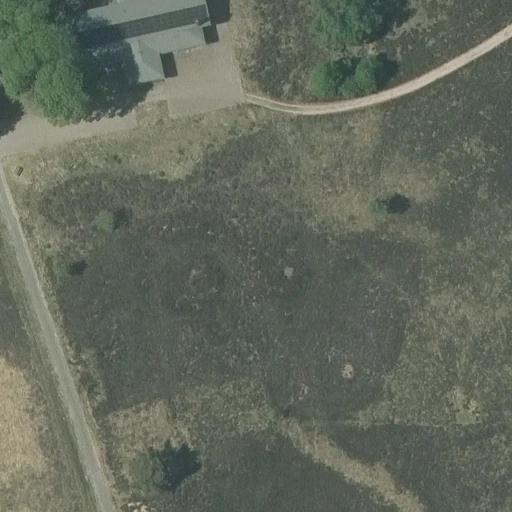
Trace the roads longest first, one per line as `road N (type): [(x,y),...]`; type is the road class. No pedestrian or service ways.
road 1 (track): [(0,184),(109,511)]
road 2 (track): [(511,29),(423,81),(359,104),(285,109),(217,85)]
